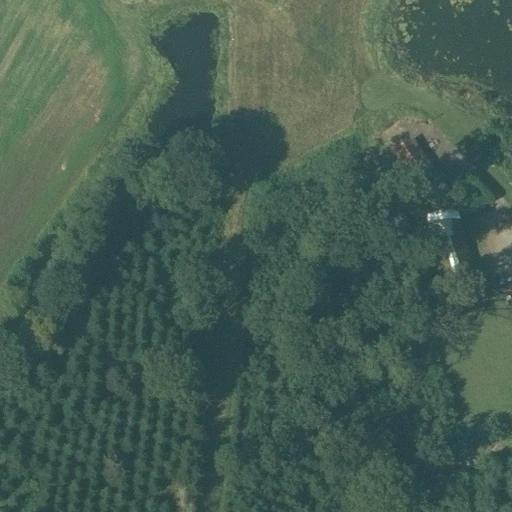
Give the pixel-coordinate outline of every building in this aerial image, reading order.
[(511,150),(492,131),(480,143),(511,174),(511,150)] [(411,141),(394,151),(426,199),(442,188),(411,141)] [(456,209),(424,217),(425,224),(438,272),(445,302),(477,294),(456,209)] [(438,272),(425,224),(418,226),(430,274),(438,272)] [(482,311),(477,294),(445,302),(449,319),(482,311)] [(413,477),(404,462),(384,474),(393,489),(413,477)]
